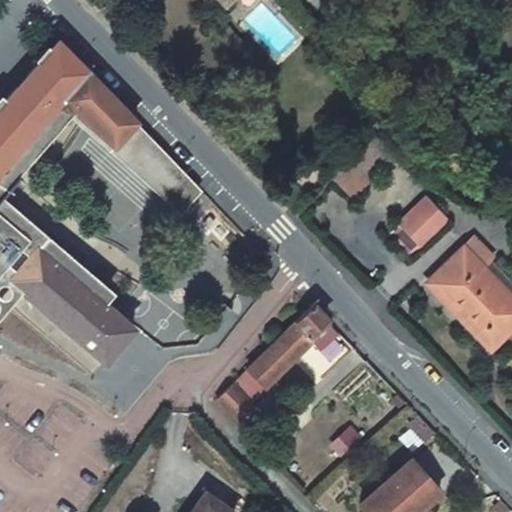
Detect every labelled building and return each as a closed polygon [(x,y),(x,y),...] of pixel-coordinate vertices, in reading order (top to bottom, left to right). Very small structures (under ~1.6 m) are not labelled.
[(72,102),(116,143),(135,123),(136,121),(58,41),(51,49),(48,46),(35,60),(38,63),(28,75),(30,77),(20,88),(18,86),(1,105),(0,103),(0,271),(2,268),(10,275),(7,279),(18,288),(105,361),(133,328),(101,301),(111,290),(95,276),(91,280),(72,264),(76,260),(60,247),(56,251),(5,207),(13,193),(7,189),(15,180),(9,175),(34,146),(38,150),(51,135),(47,131),(68,107),(72,102)] [(30,77),(28,75),(18,86),(20,88),(30,77)] [(303,147),(348,123),(336,101),(291,126),(303,147)] [(135,123),(116,143),(72,102),(68,107),(177,208),(186,198),(178,190),(189,180),(135,123)] [(375,137),(333,179),(351,197),(393,156),(375,137)] [(511,144),(499,151),(511,173),(511,172),(511,144)] [(196,188),(189,180),(178,190),(186,198),(196,188)] [(428,199),(400,224),(421,246),(448,220),(428,199)] [(409,257),(421,246),(400,224),(389,235),(409,257)] [(511,282),(489,259),(493,256),(474,236),(430,280),(457,308),(454,311),(491,349),(511,328),(511,282)] [(2,268),(0,271),(0,309),(18,288),(7,279),(10,275),(2,268)] [(295,321),(247,368),(265,386),(311,341),(318,349),(338,330),(312,303),(295,321)] [(247,368),(217,398),(236,418),(267,387),(265,386),(247,368)] [(0,485),(34,511),(65,511),(112,453),(56,409),(44,424),(0,389),(0,485)] [(423,441),(432,432),(418,417),(409,425),(423,441)] [(350,427),(333,444),(341,453),(359,436),(350,427)] [(417,511),(440,492),(411,459),(360,503),(367,511),(417,511)] [(232,511),(205,493),(191,511),(232,511)] [(499,502),(493,508),(497,511),(507,511),(508,511),(499,502)]
